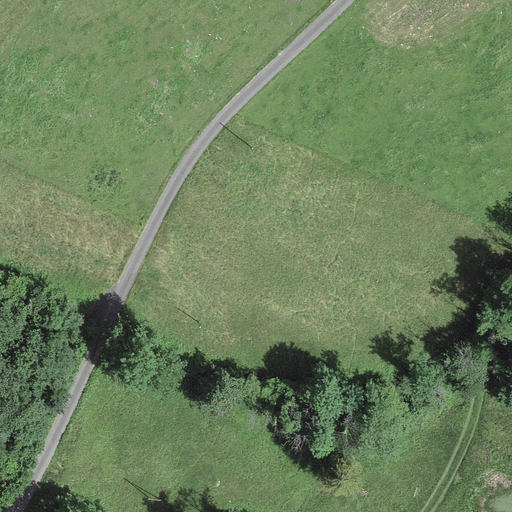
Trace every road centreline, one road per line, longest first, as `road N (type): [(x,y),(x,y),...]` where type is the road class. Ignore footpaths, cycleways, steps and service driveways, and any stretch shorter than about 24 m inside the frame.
road 1 (track): [(16,511),(102,318),(193,146),(347,0)]
road 2 (track): [(511,349),(421,511)]
